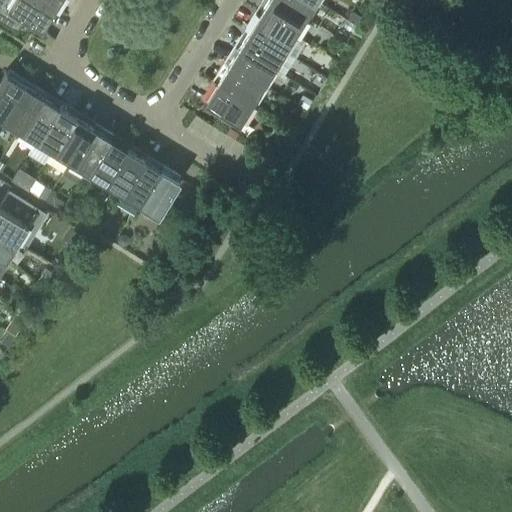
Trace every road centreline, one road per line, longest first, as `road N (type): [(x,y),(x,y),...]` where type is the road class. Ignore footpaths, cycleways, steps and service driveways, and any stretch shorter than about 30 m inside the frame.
road 1 (residential): [(150,121),(57,61),(95,0)]
road 2 (residential): [(225,0),(150,121)]
road 3 (residential): [(252,185),(150,121)]
